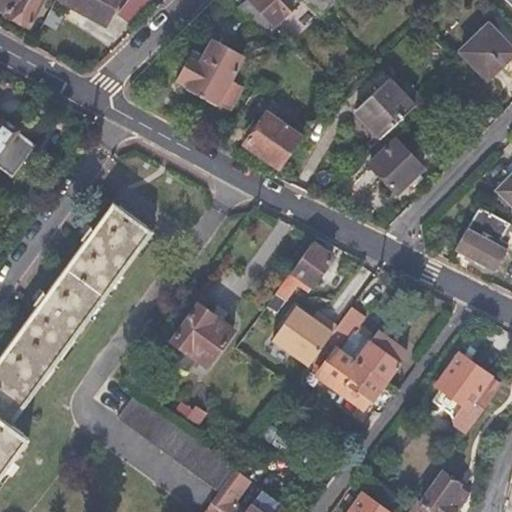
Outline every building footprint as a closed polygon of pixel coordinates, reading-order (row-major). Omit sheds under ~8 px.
[(41,0),(0,0),(0,10),(26,25),(41,0)] [(59,0),(60,0),(100,23),(112,0),(59,0)] [(150,9),(141,0),(139,0),(120,18),(130,28),(150,9)] [(248,0),(242,6),(267,33),(296,6),(290,0),(248,0)] [(323,0),(302,0),(317,16),(328,5),(323,0)] [(511,0),(502,0),(500,3),(511,15),(511,0)] [(242,6),(237,10),(262,37),(267,33),(242,6)] [(511,53),(511,49),(488,25),(460,52),(486,78),(511,53)] [(206,60),(193,53),(176,83),(229,113),(241,90),(229,84),(242,59),(214,44),(206,60)] [(405,106),(382,80),(344,114),(367,140),(405,106)] [(301,139),(266,114),(244,146),(280,170),(301,139)] [(0,169),(14,180),(37,149),(17,134),(18,131),(0,118),(0,117),(0,169)] [(392,137),(366,162),(396,193),(422,168),(392,137)] [(511,176),(497,192),(511,206),(511,176)] [(0,355),(0,476),(28,438),(10,425),(151,233),(111,203),(0,355)] [(509,224),(478,207),(454,251),(496,273),(507,252),(497,247),(509,224)] [(331,256),(310,242),(259,313),(269,320),(300,278),(311,286),(331,256)] [(232,330),(197,305),(171,340),(206,365),(232,330)] [(333,332),(295,305),(271,339),(309,366),(327,340),(333,332)] [(367,317),(352,306),(333,332),(327,340),(338,348),(348,335),(352,338),(367,317)] [(406,351),(377,330),(355,360),(383,381),(384,381),(406,351)] [(309,366),(308,367),(316,372),(315,374),(354,403),(361,393),(370,400),(383,381),(355,360),(338,348),(327,340),(309,366)] [(454,356),(432,388),(459,407),(447,424),(464,436),(498,387),(454,356)] [(212,403),(191,387),(175,409),(196,425),(212,403)] [(116,417),(117,418),(219,492),(230,476),(235,469),(133,394),(116,417)] [(456,511),(470,494),(443,475),(419,507),(426,511),(456,511)] [(230,476),(219,492),(211,503),(222,511),(241,484),(230,476)] [(271,511),(277,504),(261,492),(246,511),(271,511)] [(382,511),(359,495),(347,511),(348,511),(382,511)] [(221,511),(222,511),(211,503),(204,511),(221,511)]
